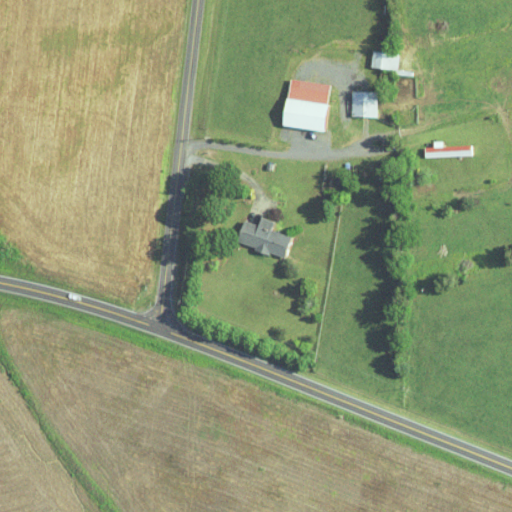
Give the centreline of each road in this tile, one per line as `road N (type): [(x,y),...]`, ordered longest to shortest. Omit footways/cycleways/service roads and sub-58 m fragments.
road 1 (secondary): [(511,468),(159,329),(0,283)]
road 2 (residential): [(159,329),(197,0)]
